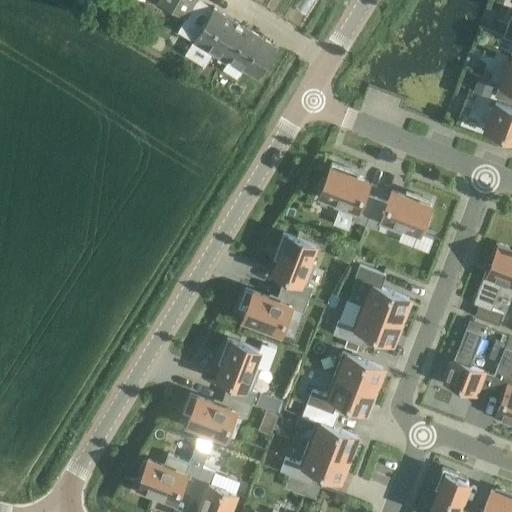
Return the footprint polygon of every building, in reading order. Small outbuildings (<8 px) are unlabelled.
[(157,0),(156,1),(186,18),(196,0),(157,0)] [(214,8),(194,40),(228,61),(230,58),(258,76),(276,46),(214,8)] [(511,59),(510,64),(499,59),(491,79),(490,79),(490,80),(499,84),(511,88),(511,59)] [(493,84),(478,78),(474,89),(489,94),(493,84)] [(494,96),(511,102),(511,88),(499,84),(494,96)] [(511,107),(499,103),(496,102),(493,109),(491,108),(484,126),(483,125),(483,127),(511,137),(511,107)] [(352,220),(364,224),(374,197),(364,193),(369,182),(348,174),(350,169),(332,162),(326,179),(322,178),(318,189),(321,191),(320,193),(336,199),(333,207),(354,215),(352,220)] [(384,201),(374,197),(364,224),(378,229),(380,224),(401,233),(404,225),(420,232),(421,229),(424,230),(429,218),(425,217),(432,200),(414,193),(412,198),(392,190),(387,202),(384,201)] [(307,297),(312,285),(307,283),(315,262),(308,260),(315,243),(282,231),(275,249),(281,251),(273,271),(284,275),(280,287),(307,297)] [(511,287),(511,251),(508,250),(509,247),(497,242),(490,260),(493,261),(488,276),(485,275),(473,306),(479,308),(475,319),(499,327),(503,315),(492,311),(502,283),(511,287)] [(407,318),(411,306),(407,304),(408,304),(410,296),(382,286),(387,273),(375,269),(361,263),(356,276),(370,281),(362,302),(362,303),(402,318),(402,319),(403,316),(407,318)] [(276,300),(245,288),(239,306),(246,309),(243,318),(257,323),(256,327),(269,332),(271,328),(281,332),(291,307),(303,312),(308,299),(280,288),(276,300)] [(400,334),(405,322),(401,321),(401,320),(402,319),(402,318),(362,303),(354,324),(340,319),(335,332),(349,338),(361,342),(365,344),(369,331),(394,341),(397,333),(400,334)] [(490,384),(494,375),(469,365),(481,334),(486,336),(489,328),(469,320),(453,363),(449,362),(444,376),(447,377),(446,381),(487,397),(492,385),(490,384)] [(511,336),(509,335),(494,375),(490,384),(492,385),(505,390),(496,414),(500,416),(499,419),(511,424),(511,336)] [(251,403),(256,390),(251,388),(259,367),(253,365),(259,349),(226,336),(219,354),(225,357),(217,376),(229,381),(224,392),(251,403)] [(358,350),(358,349),(361,342),(349,338),(346,345),(358,350)] [(381,386),(385,374),(381,373),(382,371),(384,365),(344,349),(339,365),(336,371),(376,387),(377,385),(381,386)] [(374,402),(379,391),(375,389),(376,388),(376,387),(336,371),(328,392),(327,393),(313,388),(308,401),(322,406),(334,411),(335,409),(339,398),(339,399),(367,409),(371,401),(374,402)] [(220,405),(190,393),(183,411),(191,414),(187,423),(202,428),(200,432),(214,437),(215,433),(226,437),(235,412),(247,416),(252,404),(225,393),(220,405)] [(266,393),(261,405),(277,411),(281,399),(266,393)] [(350,454),(353,455),(358,443),(354,442),(357,434),(317,418),(309,441),(349,456),(350,454)] [(312,483),(317,469),(340,478),(343,470),(347,471),(352,460),(348,458),(349,456),(309,441),(300,463),(285,457),(280,471),(312,483)] [(180,489),(192,493),(202,466),(208,451),(195,446),(189,461),(168,453),(164,465),(148,459),(147,462),(143,460),(139,472),(142,473),(136,490),(154,497),(156,492),(176,500),(180,489)] [(215,471),(202,466),(192,493),(203,497),(197,511),(232,511),(235,504),(232,503),(236,492),(210,483),(215,471)] [(467,511),(458,509),(468,481),(458,476),(459,473),(443,467),(435,487),(439,488),(429,511),(467,511)] [(321,486),(312,483),(309,482),(305,494),(317,498),(321,486)] [(507,511),(511,501),(511,497),(511,494),(511,493),(501,489),(499,492),(491,489),(482,511),(507,511)]
